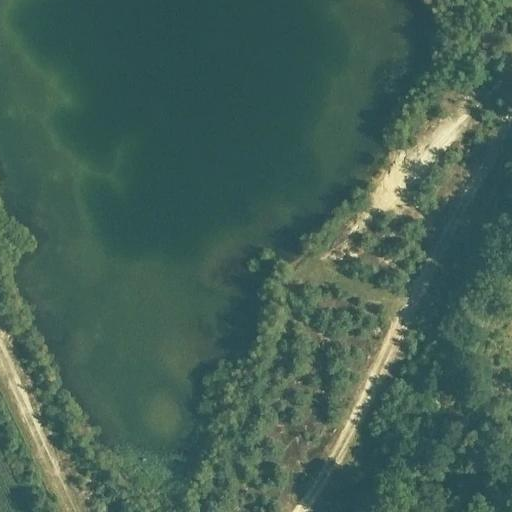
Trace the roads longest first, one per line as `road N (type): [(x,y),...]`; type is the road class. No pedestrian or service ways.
road 1 (track): [(511,108),(296,511)]
road 2 (track): [(72,511),(0,358)]
